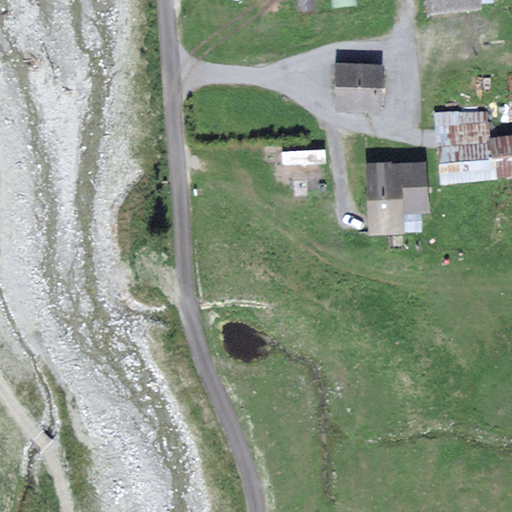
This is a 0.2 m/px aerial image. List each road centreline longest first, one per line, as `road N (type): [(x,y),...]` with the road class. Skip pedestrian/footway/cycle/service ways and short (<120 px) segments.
road 1 (unclassified): [(166,0),(189,306),(256,511)]
road 2 (track): [(69,511),(48,449),(0,385)]
